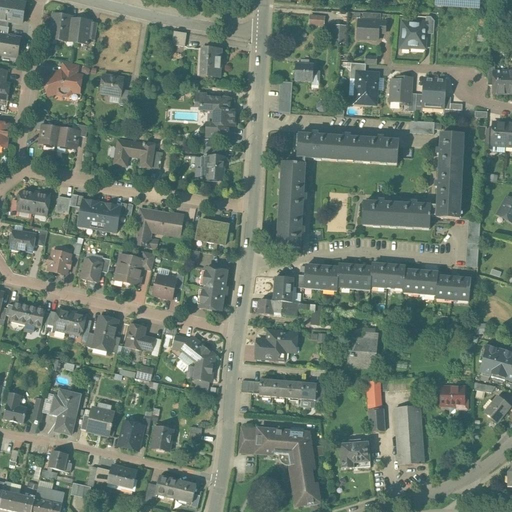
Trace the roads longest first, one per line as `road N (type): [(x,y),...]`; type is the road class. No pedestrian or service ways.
road 1 (residential): [(0,262),(21,288),(235,336)]
road 2 (residential): [(28,168),(253,213)]
road 3 (residential): [(0,431),(219,477)]
road 4 (residential): [(249,264),(295,255),(445,261),(459,242)]
road 5 (residential): [(428,170),(428,136),(256,124)]
road 6 (residential): [(261,35),(87,0)]
road 7 (residential): [(38,0),(21,143),(28,168)]
road 8 (residential): [(219,477),(235,336)]
road 9 (residential): [(395,66),(450,72),(479,103),(511,110)]
